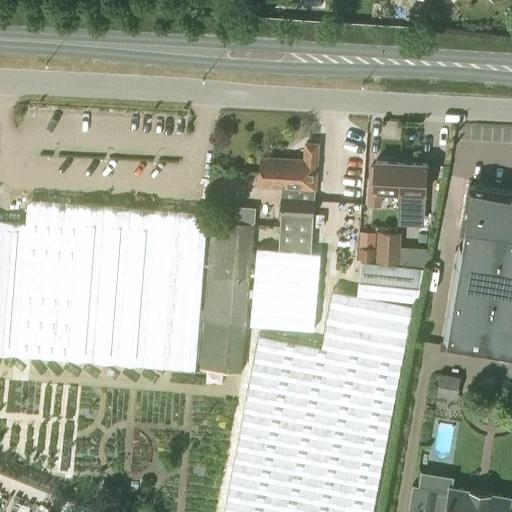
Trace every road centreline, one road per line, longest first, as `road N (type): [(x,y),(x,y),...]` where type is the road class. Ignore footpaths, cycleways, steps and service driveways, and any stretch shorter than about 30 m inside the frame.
road 1 (unclassified): [(511,110),(0,81)]
road 2 (primary): [(10,39),(226,66),(511,79)]
road 3 (primary): [(511,58),(10,39)]
